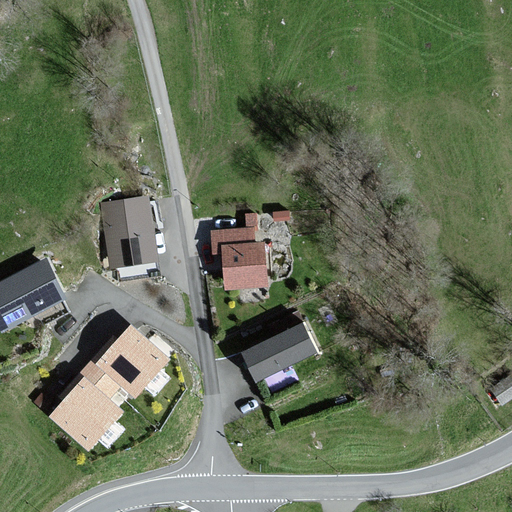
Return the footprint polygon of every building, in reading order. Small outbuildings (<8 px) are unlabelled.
[(149,196),(102,204),(112,266),(159,259),(149,196)] [(249,230),(214,232),(215,252),(226,251),(228,287),(267,284),(265,242),(257,243),(256,216),(248,216),(249,230)] [(68,295),(48,257),(0,282),(0,318),(5,328),(68,295)] [(305,323),(245,353),(258,380),(318,351),(305,323)] [(93,360),(88,366),(116,392),(122,386),(136,398),(171,359),(133,325),(97,363),(93,360)] [(110,399),(116,392),(88,366),(82,372),(87,377),(52,415),(90,450),(124,412),(110,399)] [(511,396),(511,377),(493,391),(503,404),(511,396)]
